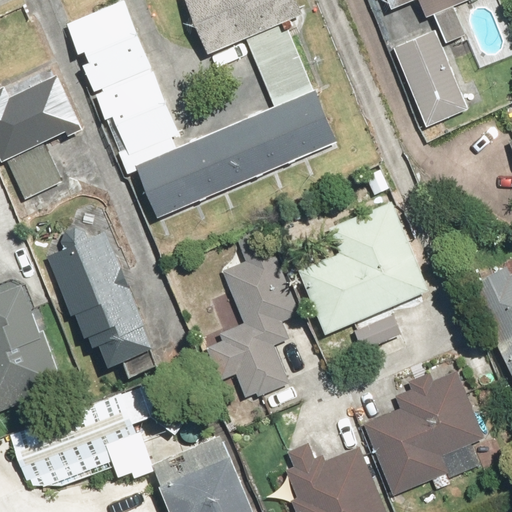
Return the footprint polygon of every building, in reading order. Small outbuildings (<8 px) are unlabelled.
[(121,0),(119,0),(61,24),(145,225),(338,146),(291,34),(309,27),(297,0),(177,0),(203,61),(244,44),(269,103),(179,140),(121,0)] [(481,0),(377,0),(384,17),(419,4),(426,21),(481,0)] [(434,32),(390,49),(421,131),(465,114),(434,32)] [(52,70),(0,91),(0,176),(13,208),(65,187),(48,146),(79,134),(52,70)] [(395,192),(380,163),(359,173),(374,202),(395,192)] [(296,278),(321,341),(429,298),(391,205),(325,231),(337,262),(296,278)] [(106,228),(38,253),(85,379),(153,353),(106,228)] [(305,340),(265,228),(238,238),(246,261),(217,271),(237,326),(196,341),(213,388),(236,380),(245,406),(290,390),(276,351),(305,340)] [(511,267),(464,289),(511,397),(511,267)] [(0,411),(67,385),(26,281),(0,290),(0,411)] [(358,425),(387,500),(450,476),(442,454),(478,440),(452,371),(394,392),(401,409),(358,425)] [(126,389),(16,433),(36,481),(64,483),(150,448),(126,389)] [(255,511),(225,433),(156,458),(176,511),(255,511)] [(384,511),(361,449),(321,465),(313,445),(276,459),(295,511),(384,511)]
